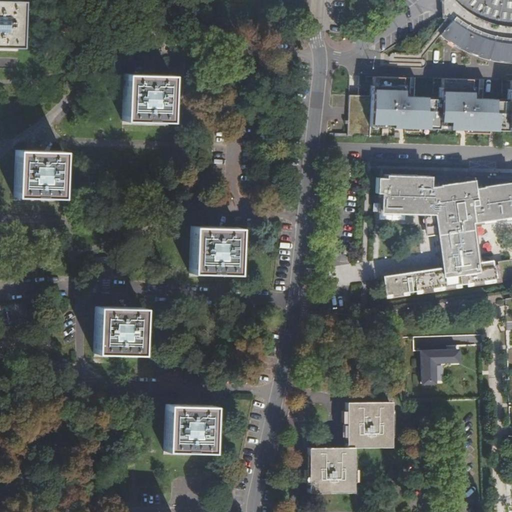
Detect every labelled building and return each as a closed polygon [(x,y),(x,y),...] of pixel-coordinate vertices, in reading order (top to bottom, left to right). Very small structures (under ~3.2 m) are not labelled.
[(0,0),(0,47),(16,48),(18,1),(0,0)] [(511,0),(451,0),(453,2),(461,9),(470,15),(481,21),(492,26),(499,28),(506,29),(511,29),(511,0)] [(511,29),(506,29),(499,28),(492,26),(481,21),(470,15),(461,9),(458,11),(457,13),(452,18),(460,24),(468,30),(476,34),(485,37),(499,41),(511,42),(511,29)] [(511,45),(503,45),(492,43),(480,39),(469,34),(459,28),(449,21),(438,35),(452,45),(467,53),(483,59),(493,62),(504,63),(511,63),(511,45)] [(124,75),(123,120),(169,122),(170,77),(124,75)] [(369,127),(495,131),(496,98),(490,98),(457,86),(467,86),(458,83),(452,98),(453,80),(444,80),(444,87),(440,87),(439,98),(439,100),(431,97),(430,99),(431,78),(374,76),(370,86),(369,95),(348,94),(347,133),(350,134),(369,135),(369,127)] [(497,130),(511,130),(511,80),(505,80),(504,101),(497,100),(497,130)] [(384,128),(384,144),(488,147),(488,131),(384,128)] [(511,132),(488,131),(488,147),(511,147),(511,132)] [(60,151),(14,150),(12,196),(59,197),(60,151)] [(378,192),(378,215),(434,216),(439,261),(440,268),(440,272),(380,281),(383,295),(388,295),(389,298),(459,289),(458,286),(495,281),(492,262),(476,265),(469,224),(511,217),(511,182),(473,189),(472,181),(429,188),(430,177),(384,177),(383,180),(383,192),(378,192)] [(383,180),(375,179),(374,192),(378,192),(383,192),(383,180)] [(288,198),(274,197),(273,205),(287,206),(288,198)] [(237,228),(191,226),(190,273),(236,274),(237,228)] [(95,306),(94,352),(139,353),(140,307),(95,306)] [(402,363),(411,362),(411,361),(426,360),(426,338),(409,339),(409,351),(402,351),(402,363)] [(402,363),(403,380),(411,380),(411,362),(402,363)] [(347,447),(353,447),(391,446),(392,402),(347,402),(347,447)] [(165,403),(164,449),(209,451),(211,404),(165,403)] [(353,447),(347,447),(309,447),(309,491),(353,491),(353,447)]
